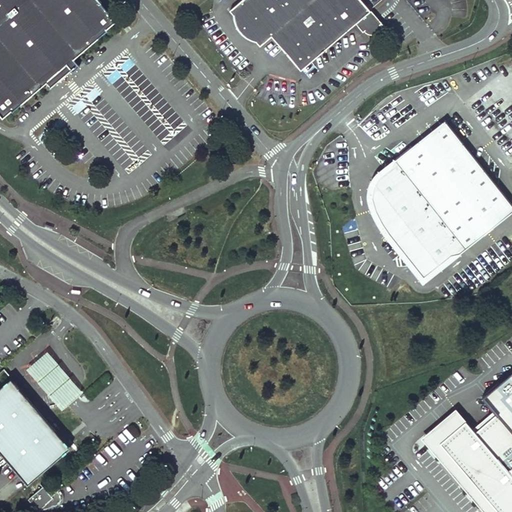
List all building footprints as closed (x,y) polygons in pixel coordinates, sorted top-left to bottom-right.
[(0,0),(0,110),(1,110),(5,116),(20,105),(43,86),(54,77),(52,75),(68,61),(71,64),(78,59),(86,52),(111,30),(110,29),(118,21),(111,13),(113,12),(101,0),(0,0)] [(250,43),(254,44),(258,48),(269,38),(298,72),(353,25),(360,34),(362,32),(364,33),(366,34),(368,35),(369,35),(373,34),(375,33),(377,35),(383,30),(357,0),(240,0),(227,12),(231,17),(232,20),(233,25),(235,29),(238,34),(243,39),(247,42),(250,43)] [(71,64),(77,72),(84,65),(78,59),(71,64)] [(52,75),(54,77),(71,64),(68,61),(52,75)] [(71,64),(54,77),(55,79),(51,82),(57,89),(77,72),(71,64)] [(311,64),(303,69),(308,76),(315,71),(311,64)] [(20,105),(5,116),(7,118),(16,111),(17,112),(38,93),(51,82),(55,79),(54,77),(43,86),(20,105)] [(414,147),(447,121),(445,119),(412,145),(414,147)] [(398,241),(395,243),(411,263),(422,277),(451,254),(460,251),(486,230),(511,209),(511,203),(486,171),(462,141),(447,121),(414,147),(412,145),(394,159),(393,166),(384,172),(376,181),(373,194),(376,205),(379,213),(388,228),(398,241)] [(371,213),(395,243),(398,241),(388,228),(379,213),(376,205),(373,194),(376,181),(384,172),(393,166),(394,159),(371,177),(368,184),(367,194),(367,200),(369,207),(371,213)] [(30,367),(64,408),(84,392),(50,351),(30,367)] [(474,435),(465,424),(438,446),(488,504),(495,511),(511,511),(511,375),(511,374),(486,395),(481,400),(495,417),(474,435)] [(14,380),(0,392),(0,448),(31,485),(73,449),(14,380)] [(438,446),(465,424),(455,413),(422,442),(483,511),(495,511),(488,504),(438,446)] [(52,493),(43,483),(27,496),(36,505),(52,493)]
